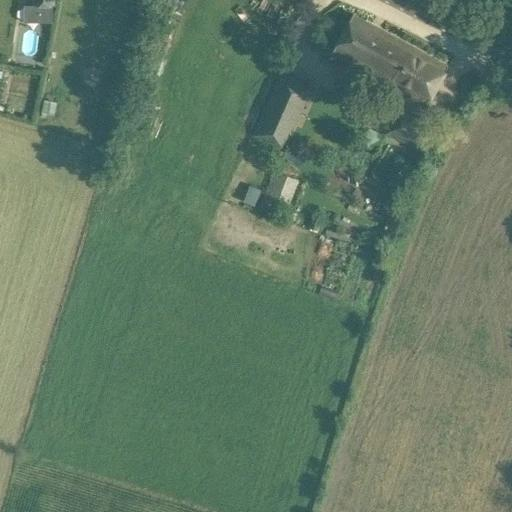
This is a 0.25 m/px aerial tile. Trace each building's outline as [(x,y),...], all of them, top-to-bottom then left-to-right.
[(53,6),(55,6),(55,0),(35,0),(36,5),(28,5),(28,19),(53,19),(53,6)] [(427,104),(448,66),(353,14),(332,53),(409,95),(405,102),(414,107),(418,100),(427,104)] [(282,73),(254,135),(256,137),(281,148),(292,124),(297,112),(300,114),(312,87),(282,73)] [(421,152),(423,148),(433,130),(401,113),(388,135),(421,152)] [(379,151),(380,149),(385,136),(371,130),(364,144),(379,151)] [(284,208),(296,178),(274,169),(261,199),(266,201),(263,207),(279,214),(282,207),(284,208)]
